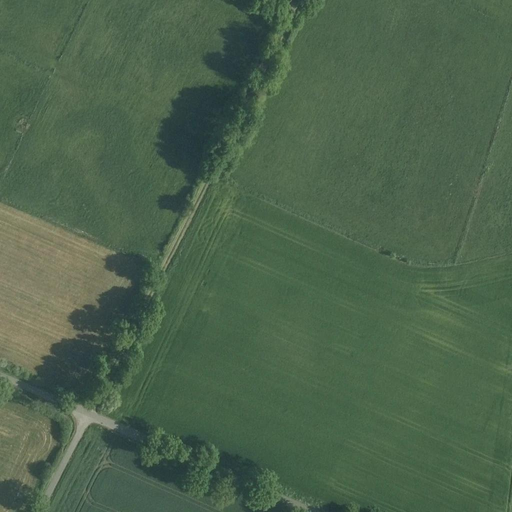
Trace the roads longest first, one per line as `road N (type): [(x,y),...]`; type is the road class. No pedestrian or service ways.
road 1 (track): [(297,0),(88,414)]
road 2 (unclassified): [(310,511),(88,414)]
